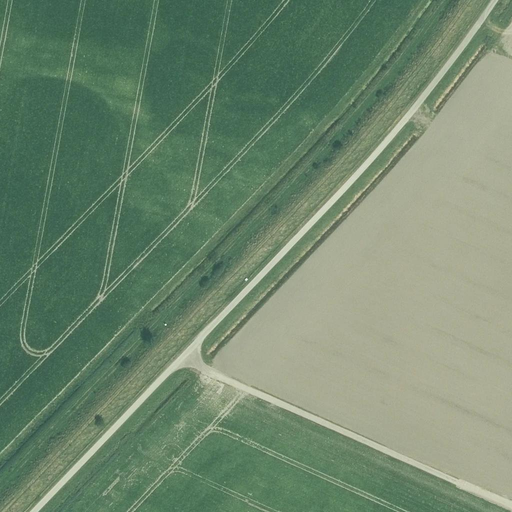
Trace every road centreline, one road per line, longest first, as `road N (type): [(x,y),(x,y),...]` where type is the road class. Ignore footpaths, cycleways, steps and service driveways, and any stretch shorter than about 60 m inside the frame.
road 1 (unclassified): [(505,0),(418,112),(43,511)]
road 2 (track): [(511,509),(182,356)]
